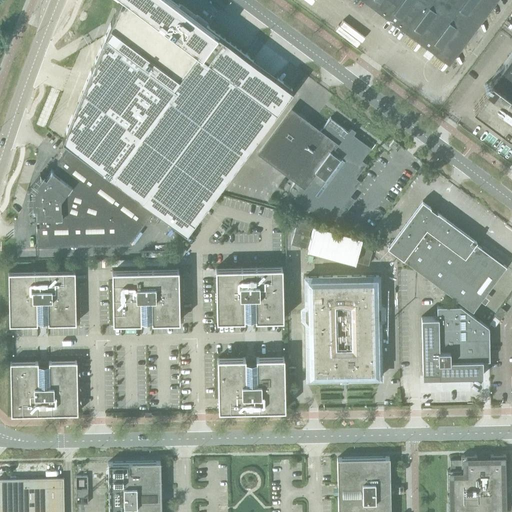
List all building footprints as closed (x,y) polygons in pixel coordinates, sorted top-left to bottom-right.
[(173,0),(119,0),(116,9),(110,22),(65,129),(66,130),(62,138),(186,231),(292,88),(284,83),(277,77),(262,98),(256,93),(249,89),(243,84),(237,80),(253,59),(244,53),(243,51),(237,47),(232,44),(227,40),(222,36),(216,32),(211,28),(206,24),(194,15),(178,3),(178,4),(173,0)] [(434,0),(375,0),(372,6),(374,8),(386,16),(389,18),(393,21),(409,34),(434,0)] [(495,0),(434,0),(409,34),(426,46),(431,50),(436,53),(449,63),(454,56),(495,0)] [(196,12),(194,15),(206,24),(208,21),(196,12)] [(511,55),(473,107),(509,134),(510,134),(510,133),(511,133),(511,55)] [(253,59),(237,80),(243,84),(249,89),(256,93),(262,98),(277,77),(253,59)] [(302,186),(303,184),(260,152),(291,110),(301,117),(319,131),(321,129),(291,107),(257,152),(302,186)] [(356,177),(366,163),(365,164),(361,161),(361,159),(371,147),(370,147),(369,148),(352,135),(353,134),(354,132),(352,130),(351,129),(350,129),(349,130),(348,131),(330,118),(331,117),(330,117),(321,129),(319,131),(301,117),(291,110),(260,152),(303,184),(302,186),(297,193),(294,197),(329,223),(333,218),(333,217),(338,220),(337,221),(337,222),(338,220),(355,198),(354,198),(353,199),(349,196),(350,195),(360,181),(360,180),(359,181),(355,178),(356,177)] [(331,117),(330,118),(348,131),(349,130),(331,117)] [(369,148),(370,147),(353,134),(352,135),(369,148)] [(395,149),(399,143),(394,139),(389,145),(395,149)] [(36,197),(36,207),(36,217),(39,217),(39,225),(36,225),(37,227),(37,234),(37,245),(129,243),(145,221),(148,218),(154,209),(68,146),(60,158),(57,162),(59,164),(53,170),(51,169),(46,177),(39,185),(38,190),(36,197)] [(29,207),(36,207),(36,197),(38,190),(39,185),(46,177),(40,172),(28,188),(29,207)] [(282,189),(294,197),(297,193),(285,184),(282,189)] [(476,243),(475,242),(476,241),(437,212),(433,209),(430,207),(430,206),(422,200),(387,247),(397,254),(472,310),(480,300),(482,297),(484,294),(496,278),(506,265),(502,263),(501,262),(497,259),(492,255),(486,251),(481,247),(478,244),(476,243)] [(356,255),(360,237),(314,224),(313,225),(311,224),(311,223),(297,220),(291,243),(305,247),(305,246),(307,247),(308,247),(307,248),(308,248),(354,260),(355,261),(355,260),(356,260),(356,261),(368,264),(372,250),(360,247),(358,255),(356,255)] [(183,255),(186,250),(181,245),(177,250),(183,255)] [(482,245),(481,247),(486,251),(492,255),(497,259),(501,262),(502,263),(504,261),(482,245)] [(283,319),(282,267),(282,266),(215,268),(215,269),(215,274),(215,278),(216,287),(216,320),(244,319),(244,317),(247,317),(248,318),(249,319),(250,319),(251,319),(251,318),(252,317),(255,317),(255,319),(256,319),(283,319)] [(179,321),(179,288),(178,280),(178,268),(160,269),(143,269),(112,270),(112,272),(112,275),(112,281),(113,322),(140,321),(140,319),(144,319),(144,320),(145,320),(145,321),(146,321),(147,321),(147,320),(148,320),(148,319),(151,318),(151,321),(179,321)] [(76,323),(75,281),(75,276),(75,270),(8,272),(9,324),(37,323),(37,321),(40,321),(40,322),(41,322),(41,323),(42,323),(43,323),(44,322),(44,321),(45,321),(48,320),(48,323),(76,323)] [(380,376),(380,362),(380,361),(379,348),(380,348),(380,347),(379,347),(379,333),(379,332),(379,318),(376,318),(376,305),(379,305),(379,304),(378,276),(378,275),(377,275),(349,275),(348,275),(335,276),(335,275),(334,275),(334,276),(306,276),(305,276),(305,277),(306,305),(306,306),(309,306),(309,312),(309,319),(306,319),(306,334),(306,335),(307,363),(307,377),(307,378),(308,378),(337,377),(337,374),(339,374),(341,374),(341,375),(342,376),(342,377),(343,377),(344,377),(345,377),(345,376),(346,376),(346,375),(346,374),(348,374),(350,374),(350,377),(350,379),(351,379),(351,377),(365,377),(366,377),(379,376),(379,377),(380,377),(380,376)] [(488,298),(484,294),(482,297),(480,300),(485,303),(488,298)] [(489,359),(488,326),(460,305),(436,305),(437,316),(421,316),(421,344),(422,371),(422,375),(422,376),(423,376),(430,373),(431,373),(438,375),(438,376),(480,375),(482,375),(482,360),(485,359),(489,359)] [(494,327),(506,311),(501,306),(489,323),(490,324),(492,325),(494,327)] [(285,408),(284,356),(256,357),(256,359),(252,359),(252,358),(251,358),(251,357),(250,357),(249,358),(248,359),(245,360),(245,357),(217,357),(218,400),(218,405),(218,410),(285,408)] [(77,401),(76,360),(48,361),(48,363),(45,364),(45,363),(45,362),(44,362),(44,361),(43,361),(42,361),(42,362),(41,362),(41,363),(41,364),(38,364),(38,361),(10,361),(11,414),(77,412),(77,406),(77,401)] [(341,375),(341,374),(339,374),(339,383),(348,383),(348,374),(346,374),(346,375),(346,376),(345,376),(345,377),(344,377),(343,377),(342,377),(342,376),(341,375)] [(506,511),(506,491),(506,455),(506,454),(504,454),(490,454),(490,457),(486,457),(486,456),(485,456),(484,455),(483,455),(482,455),(481,456),(481,457),(477,458),(477,455),(462,455),(461,455),(461,456),(461,458),(450,458),(450,470),(448,470),(447,470),(447,471),(447,490),(450,490),(450,494),(447,494),(447,511),(506,511)] [(390,511),(390,495),(390,490),(390,483),(389,456),(337,457),(337,485),(337,487),(337,491),(337,494),(337,496),(337,511),(390,511)] [(161,511),(161,500),(161,488),(160,461),(157,461),(110,462),(108,462),(108,467),(108,473),(108,491),(108,511),(161,511)] [(63,511),(63,477),(62,477),(59,477),(0,477),(0,511),(63,511)] [(88,503),(87,488),(76,489),(76,503),(88,503)]
